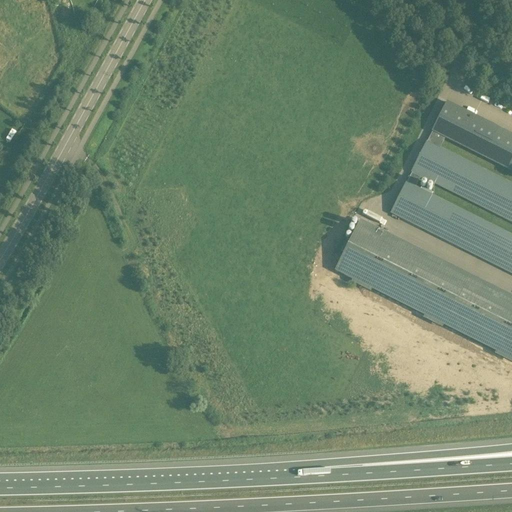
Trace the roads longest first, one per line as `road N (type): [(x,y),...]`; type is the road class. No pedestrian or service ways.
road 1 (motorway): [(145,511),(511,489)]
road 2 (track): [(66,144),(97,170),(193,368),(228,412)]
road 3 (motorway): [(302,478),(0,488)]
road 4 (tertiary): [(0,261),(145,0)]
road 5 (motorway): [(511,448),(302,478)]
road 6 (motorway): [(511,465),(302,478)]
